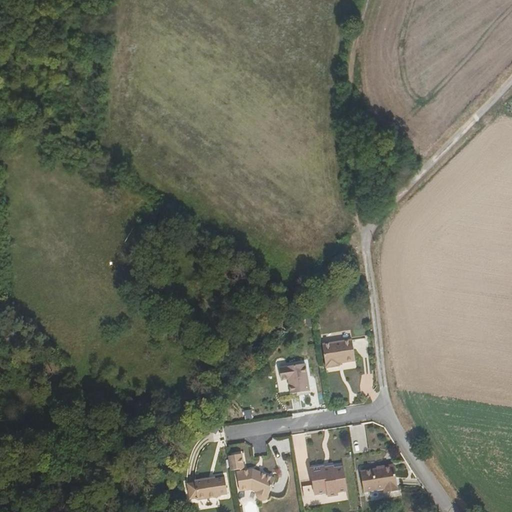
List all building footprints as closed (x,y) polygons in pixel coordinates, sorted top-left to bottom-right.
[(355,361),(351,340),(321,345),(325,368),(338,366),(338,363),(355,361)] [(309,390),(305,363),(278,366),(280,379),(288,378),(291,393),(309,390)] [(75,413),(90,421),(94,414),(78,405),(75,413)] [(98,426),(99,423),(101,419),(94,414),(90,421),(98,426)] [(116,434),(119,427),(101,419),(99,423),(116,434)] [(308,461),(304,434),(292,435),(296,463),(308,461)] [(309,466),(311,483),(311,486),(304,487),(305,494),(325,492),(325,495),(337,494),(336,490),(346,489),(343,467),(333,468),(333,465),(327,466),(328,469),(324,470),(323,466),(323,464),(309,466)] [(399,494),(396,465),(362,470),(365,495),(384,492),(385,496),(399,494)] [(275,478),(253,469),(236,472),(240,491),(250,489),(255,492),(256,498),(258,500),(261,500),(267,500),(275,478)] [(215,476),(215,475),(193,478),(193,481),(185,482),(187,497),(195,496),(196,498),(216,495),(216,493),(226,492),(224,475),(215,476)]
